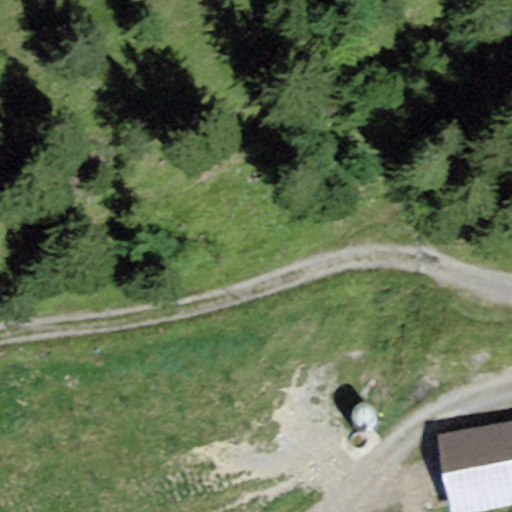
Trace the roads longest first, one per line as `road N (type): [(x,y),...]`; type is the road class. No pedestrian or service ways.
road 1 (track): [(0,339),(140,329),(340,265),(398,259),(511,288)]
road 2 (track): [(511,390),(412,435),(332,511)]
